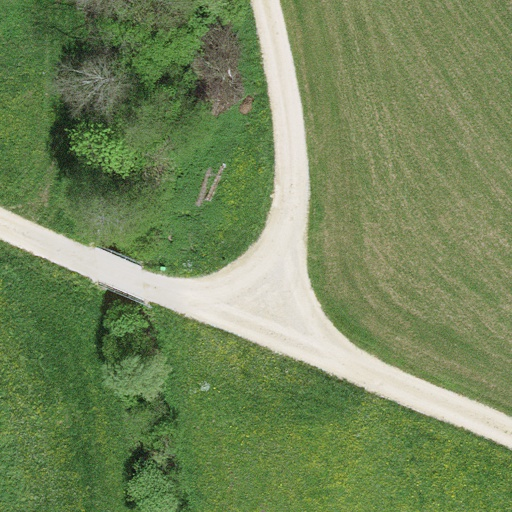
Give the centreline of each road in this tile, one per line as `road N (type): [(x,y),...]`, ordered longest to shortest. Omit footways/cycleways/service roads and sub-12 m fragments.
road 1 (unclassified): [(265,0),(291,170),(283,252),(260,317)]
road 2 (unclassified): [(260,317),(148,284),(0,218)]
road 3 (unclassified): [(511,433),(260,317)]
